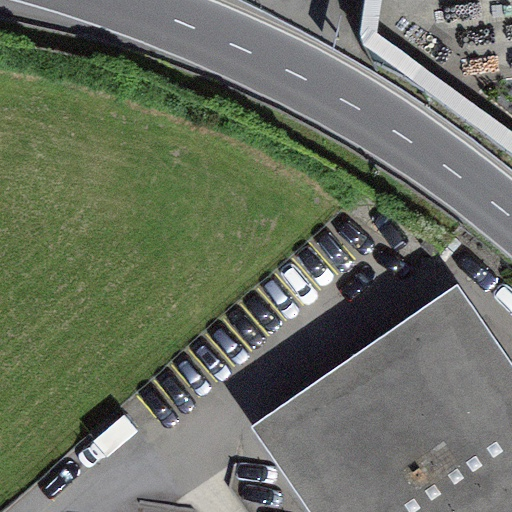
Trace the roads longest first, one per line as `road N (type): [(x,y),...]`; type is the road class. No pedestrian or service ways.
road 1 (motorway): [(122,0),(227,42),(379,119),(511,218)]
road 2 (unknown): [(125,475),(242,364),(429,236)]
